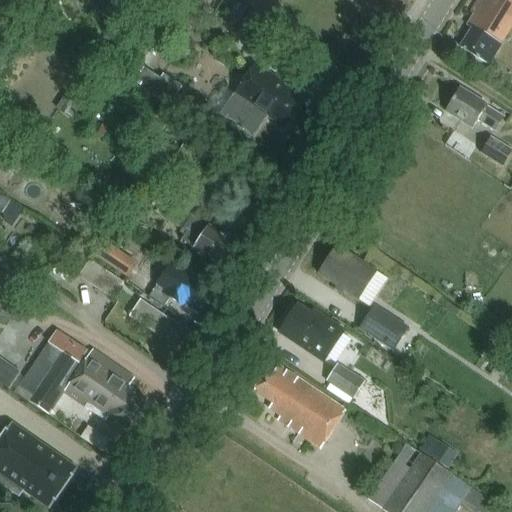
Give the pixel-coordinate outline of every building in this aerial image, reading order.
[(511,28),(511,0),(478,0),(470,14),(474,16),(466,28),(470,31),(459,48),(488,67),(511,28)] [(90,78),(100,64),(90,57),(80,70),(90,78)] [(242,131),(252,142),(254,141),(251,139),(267,116),(284,128),(303,99),(257,67),(220,117),(217,116),(216,117),(230,123),(242,131)] [(142,68),(136,78),(171,101),(181,86),(162,74),(159,78),(142,68)] [(480,120),(497,131),(504,119),(488,109),(489,107),(461,88),(445,113),(473,131),(480,120)] [(82,105),(66,95),(57,111),(72,121),(82,105)] [(98,135),(103,139),(109,131),(103,127),(98,135)] [(194,138),(182,157),(201,169),(214,150),(194,138)] [(489,138),(478,155),(501,168),(511,151),(489,138)] [(118,205),(139,172),(124,163),(112,181),(119,186),(110,200),(118,205)] [(191,205),(205,183),(189,173),(175,195),(191,205)] [(180,242),(222,270),(237,248),(210,230),(210,231),(190,217),(180,232),(185,235),(180,242)] [(135,264),(102,242),(93,255),(126,278),(135,264)] [(388,281),(336,247),(318,274),(369,309),(388,281)] [(87,260),(76,277),(111,299),(122,283),(87,260)] [(174,269),(160,289),(170,296),(168,299),(182,309),(184,306),(197,314),(210,294),(174,269)] [(152,352),(171,365),(191,337),(173,325),(172,326),(138,302),(127,318),(160,341),(152,352)] [(372,305),(356,330),(392,354),(408,329),(372,305)] [(279,333),(323,362),(342,335),(310,314),(307,319),(294,310),(279,333)] [(135,380),(91,349),(80,366),(50,345),(20,389),(52,411),(63,394),(105,423),(101,428),(113,435),(119,426),(127,431),(147,401),(129,389),(135,380)] [(511,356),(507,353),(499,364),(511,373),(511,356)] [(0,385),(8,391),(20,373),(0,359),(0,385)] [(337,365),(325,382),(352,401),(364,383),(337,365)] [(344,413),(276,368),(270,378),(264,374),(251,393),(271,407),(268,412),(279,419),(276,423),(319,451),(344,413)] [(12,424),(0,439),(0,475),(50,510),(78,470),(58,457),(29,436),(12,424)] [(88,427),(80,439),(102,454),(110,442),(88,427)] [(400,511),(434,463),(405,443),(367,499),(386,511),(400,511)] [(448,469),(457,456),(440,444),(431,458),(448,469)] [(492,511),(496,507),(435,465),(401,511),(454,511),(463,500),(481,511),(492,511)]
